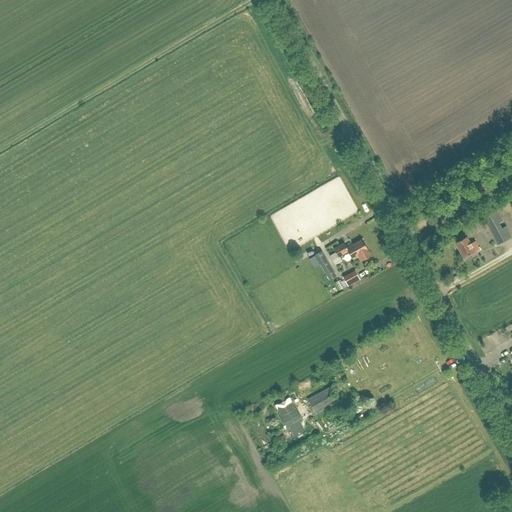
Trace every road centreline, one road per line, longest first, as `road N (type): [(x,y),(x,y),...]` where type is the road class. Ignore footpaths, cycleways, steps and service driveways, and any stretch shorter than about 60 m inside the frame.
road 1 (unclassified): [(511,426),(278,0)]
road 2 (track): [(402,232),(511,169)]
